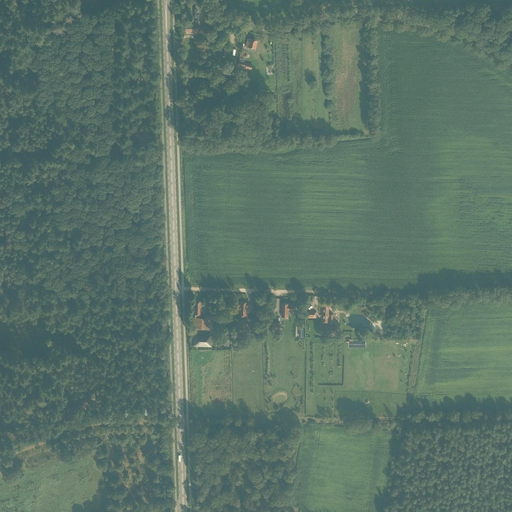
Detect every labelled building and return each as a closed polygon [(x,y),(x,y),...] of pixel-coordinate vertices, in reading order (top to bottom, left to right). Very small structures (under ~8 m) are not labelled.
[(186,32),(191,32),(197,32),(197,20),(194,20),(194,23),(186,23),(186,32)] [(247,38),(246,43),(245,46),(255,49),(257,40),(247,38)] [(238,61),(238,65),(245,66),(245,68),(251,69),(252,64),(238,61)] [(240,302),(240,307),(240,316),(246,316),(246,309),(250,309),(250,306),(246,306),(246,302),(240,302)] [(282,303),(281,308),(281,317),(287,317),(288,310),(294,310),(294,305),(288,305),(288,304),(282,303)] [(322,319),(322,322),(328,323),(328,318),(329,318),(329,320),(330,320),(332,321),(332,320),(333,320),(333,314),(329,314),(328,314),(328,305),(322,304),(322,309),(322,319)] [(194,317),(194,328),(199,328),(205,328),(205,324),(200,324),(200,321),(199,321),(199,318),(195,317),(194,317)] [(193,337),(193,346),(198,346),(211,346),(211,336),(204,336),(204,337),(193,337)]
